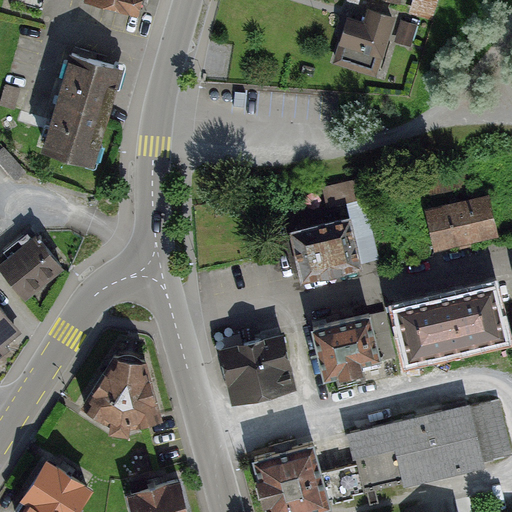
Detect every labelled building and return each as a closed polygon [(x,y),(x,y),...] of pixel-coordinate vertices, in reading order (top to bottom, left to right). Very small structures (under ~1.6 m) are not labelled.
[(13,0),(12,7),(39,14),(42,0),(13,0)] [(138,0),(100,0),(136,9),(138,0)] [(412,0),(411,10),(440,16),(443,0),(412,0)] [(388,20),(366,13),(359,32),(346,28),(337,54),(372,66),(388,20)] [(92,160),(121,67),(73,53),(44,146),(92,160)] [(481,194),(424,208),(434,248),(491,234),(481,194)] [(347,212),(288,225),(299,278),(359,265),(347,212)] [(10,258),(1,266),(26,295),(61,266),(31,230),(5,252),(10,258)] [(492,285),(398,307),(409,356),(504,333),(492,285)] [(369,313),(313,327),(325,377),(382,363),(380,359),(394,355),(384,313),(370,317),(369,313)] [(281,336),(224,350),(235,397),(293,383),(281,336)] [(144,359),(115,355),(84,403),(112,420),(112,427),(127,430),(128,423),(160,415),(144,359)] [(496,399),(352,432),(359,463),(321,472),(328,500),(481,465),(479,456),(508,450),(496,399)] [(313,442),(254,458),(268,511),(295,511),(329,503),(328,500),(321,472),(313,442)] [(70,511),(87,487),(47,461),(15,511),(70,511)] [(186,511),(178,480),(132,492),(136,511),(186,511)]
